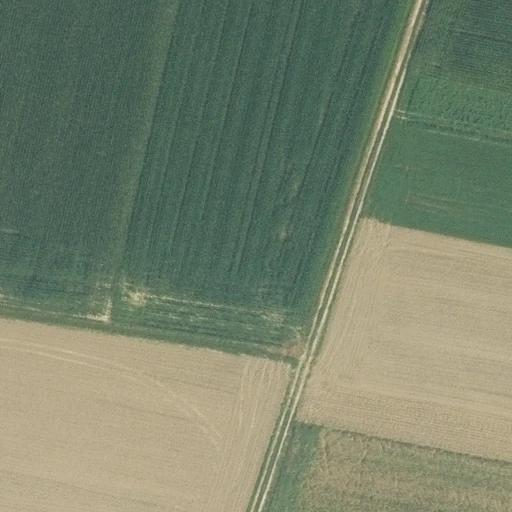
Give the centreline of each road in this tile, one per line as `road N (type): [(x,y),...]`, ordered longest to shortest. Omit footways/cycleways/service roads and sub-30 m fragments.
road 1 (track): [(256,511),(422,0)]
road 2 (track): [(0,315),(304,365)]
